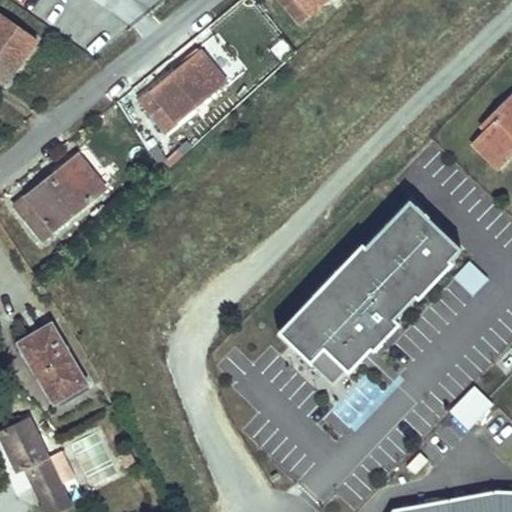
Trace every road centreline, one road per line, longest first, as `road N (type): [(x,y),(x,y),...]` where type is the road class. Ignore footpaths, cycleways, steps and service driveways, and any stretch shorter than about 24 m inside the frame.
road 1 (unclassified): [(206,0),(0,170)]
road 2 (unknown): [(378,511),(450,467),(489,457),(511,463)]
